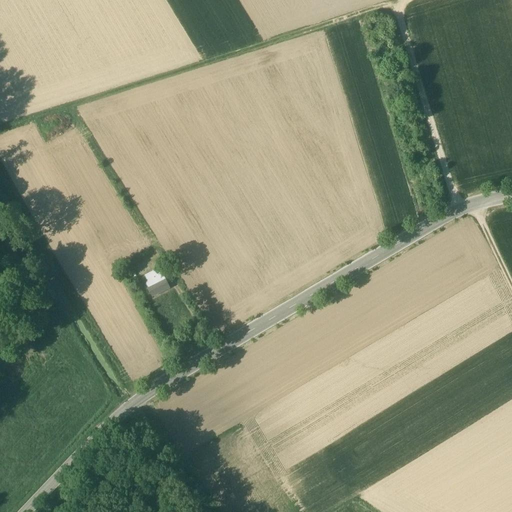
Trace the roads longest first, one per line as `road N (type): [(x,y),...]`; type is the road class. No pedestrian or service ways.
road 1 (unclassified): [(471,207),(133,401),(30,511)]
road 2 (track): [(394,3),(0,126)]
road 3 (track): [(456,212),(394,3)]
